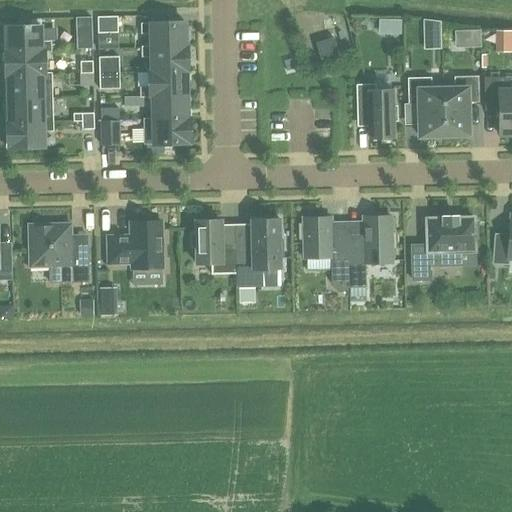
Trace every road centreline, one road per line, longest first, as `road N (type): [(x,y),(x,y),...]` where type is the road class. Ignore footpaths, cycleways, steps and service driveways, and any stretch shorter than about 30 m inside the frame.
road 1 (residential): [(511,172),(227,177)]
road 2 (residential): [(227,177),(0,183)]
road 3 (residential): [(227,177),(223,0)]
